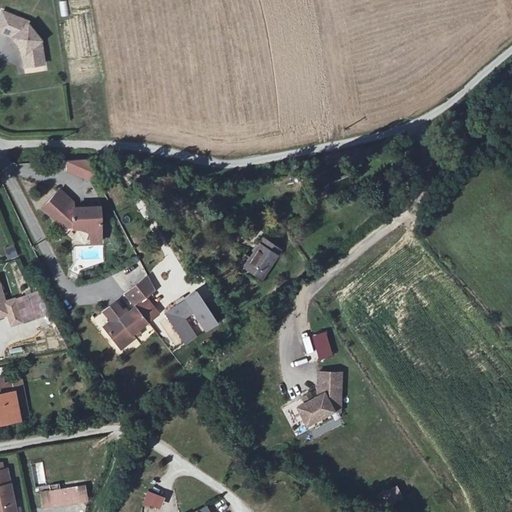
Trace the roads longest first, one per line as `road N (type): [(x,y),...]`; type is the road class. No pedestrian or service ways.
road 1 (unclassified): [(130,143),(213,160),(280,157),(388,136),(456,104),(511,55)]
road 2 (unknown): [(287,321),(204,358),(154,404),(126,410),(120,427)]
road 3 (unknown): [(0,165),(67,294)]
road 4 (residential): [(0,144),(130,143)]
